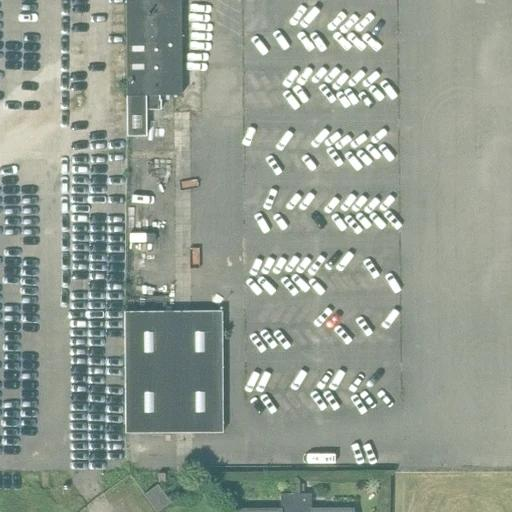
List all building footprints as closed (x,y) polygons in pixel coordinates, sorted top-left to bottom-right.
[(159,96),(181,96),(180,0),(125,0),(126,96),(127,137),(146,137),(146,111),(161,111),(161,101),(159,101),(159,96)] [(222,433),(222,312),(124,312),(125,434),(222,433)] [(144,495),(156,511),(158,511),(171,503),(157,485),(144,495)] [(295,511),(295,495),(281,495),(281,509),(238,509),(237,511),(295,511)] [(311,495),(295,495),(295,511),(353,511),(353,508),(311,509),(311,495)]
